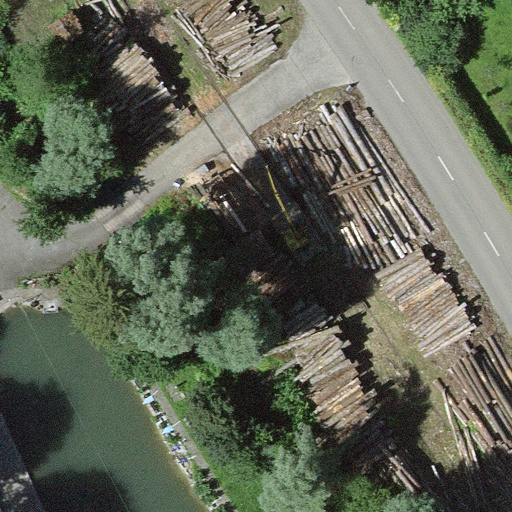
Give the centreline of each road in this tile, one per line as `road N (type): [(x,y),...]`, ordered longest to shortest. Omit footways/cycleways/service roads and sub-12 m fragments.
road 1 (unknown): [(352,37),(0,283)]
road 2 (secondary): [(511,296),(327,0)]
